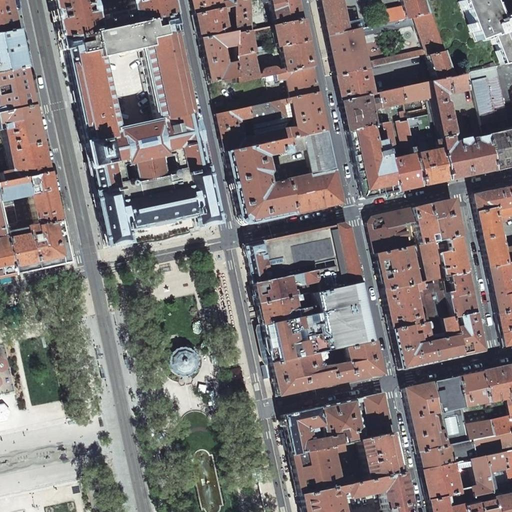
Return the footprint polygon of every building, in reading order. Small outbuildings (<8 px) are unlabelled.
[(0,0),(0,33),(14,31),(10,11),(7,0),(0,0)] [(48,0),(50,8),(57,41),(105,31),(103,20),(95,22),(89,0),(48,0)] [(126,0),(129,15),(126,16),(125,14),(121,15),(120,13),(120,12),(103,16),(102,17),(103,20),(105,31),(171,17),(167,0),(126,0)] [(220,3),(218,3),(217,0),(188,0),(189,3),(192,16),(231,7),(231,1),(231,0),(225,1),(220,2),(220,3)] [(235,0),(231,1),(231,7),(232,33),(232,35),(247,32),(246,0),(235,0)] [(295,0),(267,0),(268,1),(273,27),(300,21),(297,5),(295,0)] [(315,0),(324,37),(356,30),(355,27),(347,28),(347,26),(343,27),(337,0),(315,0)] [(399,0),(401,6),(405,20),(428,15),(423,0),(399,0)] [(423,0),(428,15),(441,52),(449,77),(459,75),(468,73),(493,67),(499,65),(489,36),(473,42),(457,0),(423,0)] [(457,0),(473,42),(489,36),(499,65),(511,62),(511,15),(511,14),(496,20),(488,0),(457,0)] [(488,0),(496,20),(511,14),(506,0),(488,0)] [(401,6),(378,11),(377,11),(380,25),(405,20),(401,6)] [(231,7),(192,16),(194,27),(197,39),(232,33),(231,7)] [(356,30),(324,37),(332,77),(364,70),(363,64),(357,37),(385,31),(414,25),(422,50),(424,56),(441,52),(428,15),(405,20),(380,25),(356,30)] [(190,120),(170,27),(173,26),(171,17),(105,31),(57,41),(58,47),(59,52),(62,51),(77,120),(82,143),(79,144),(85,171),(86,171),(91,196),(93,206),(103,248),(121,245),(122,249),(131,247),(136,247),(149,244),(161,242),(167,241),(172,239),(185,236),(188,235),(198,232),(197,228),(215,224),(206,182),(207,181),(205,171),(204,171),(204,168),(203,168),(197,143),(198,143),(193,122),(192,123),(191,121),(190,120)] [(247,32),(232,35),(232,47),(232,57),(248,53),(251,53),(247,34),(250,36),(251,39),(269,35),(268,32),(271,29),(274,48),(277,47),(305,41),(302,31),(300,21),(273,27),(247,32)] [(0,73),(22,69),(18,49),(14,31),(0,33),(0,73)] [(232,33),(197,39),(202,62),(206,85),(233,80),(233,63),(223,65),(221,56),(226,55),(225,48),(232,47),(232,35),(232,33)] [(283,73),(310,68),(307,55),(305,41),(277,47),(283,73)] [(422,50),(363,64),(364,70),(367,69),(424,56),(422,50)] [(441,52),(424,56),(432,81),(449,77),(441,52)] [(233,63),(233,80),(233,83),(251,66),(248,53),(232,57),(233,63)] [(470,82),(495,77),(493,67),(468,73),(468,74),(470,82)] [(284,80),(288,99),(291,98),(315,93),(313,80),(310,68),(283,73),(274,79),(277,78),(277,82),(280,81),(284,80)] [(0,113),(30,107),(28,97),(26,87),(22,69),(0,73),(0,113)] [(364,70),(332,77),(335,89),(338,102),(370,95),(365,72),(368,71),(367,69),(364,70)] [(463,139),(456,141),(456,142),(456,143),(449,144),(448,138),(450,134),(444,104),(441,102),(440,96),(471,88),(470,82),(468,74),(460,76),(459,75),(449,77),(432,81),(424,82),(427,98),(430,114),(436,141),(445,181),(469,176),(490,171),(482,137),(464,141),(464,140),(463,139)] [(482,137),(490,171),(509,167),(511,166),(511,130),(509,131),(497,76),(495,77),(470,82),(471,88),(482,137)] [(424,82),(398,88),(401,104),(427,98),(424,82)] [(398,88),(373,94),(376,108),(376,110),(401,104),(398,88)] [(221,154),(324,132),(315,93),(291,98),(288,99),(228,112),(213,115),(221,154)] [(370,95),(338,102),(341,117),(344,132),(371,126),(368,110),(376,108),(373,94),(370,95)] [(0,173),(0,183),(45,173),(37,139),(30,107),(0,113),(0,134),(2,145),(8,171),(0,173)] [(388,122),(380,124),(380,125),(383,141),(394,192),(398,191),(410,189),(417,187),(419,186),(412,152),(405,119),(403,111),(398,112),(401,121),(398,122),(398,121),(394,122),(400,149),(403,157),(390,159),(390,156),(393,150),(393,148),(388,122)] [(430,114),(405,119),(412,152),(415,152),(415,154),(428,151),(427,143),(436,141),(430,114)] [(354,176),(359,198),(359,199),(360,199),(390,193),(394,192),(383,141),(373,143),(370,129),(372,129),(371,126),(344,132),(354,176)] [(238,224),(241,225),(244,225),(340,204),(324,132),(221,154),(235,218),(235,220),(236,222),(238,224)] [(415,152),(412,152),(419,186),(423,186),(445,181),(436,141),(427,143),(428,151),(415,154),(415,152)] [(2,238),(10,275),(39,269),(65,263),(54,217),(45,173),(0,183),(0,201),(11,199),(26,196),(33,227),(21,229),(22,234),(2,238)] [(476,232),(483,268),(511,262),(511,186),(496,190),(469,196),(476,232)] [(0,201),(0,229),(1,233),(17,230),(11,199),(0,201)] [(452,217),(449,200),(435,203),(424,206),(432,242),(457,236),(452,217)] [(408,209),(411,222),(416,245),(432,242),(424,206),(408,209)] [(395,212),(368,218),(364,224),(371,254),(405,247),(405,244),(401,227),(403,227),(403,225),(411,222),(408,209),(395,212)] [(249,284),(312,272),(316,291),(357,283),(345,229),(339,224),(260,242),(260,241),(250,243),(241,245),(242,246),(241,247),(245,266),(249,284)] [(1,233),(2,238),(22,234),(21,229),(17,230),(1,233)] [(457,236),(432,242),(439,278),(464,273),(460,253),(457,236)] [(0,277),(10,275),(2,238),(0,238),(0,277)] [(417,251),(424,281),(439,278),(432,242),(416,245),(417,251)] [(405,247),(371,254),(375,273),(379,291),(418,282),(417,279),(412,280),(405,247)] [(511,262),(483,268),(488,292),(493,314),(511,310),(511,292),(508,294),(507,292),(506,292),(504,281),(511,279),(511,262)] [(198,274),(200,285),(212,283),(209,271),(198,274)] [(312,272),(249,284),(251,293),(254,305),(293,297),(298,286),(311,283),(313,292),(316,291),(312,272)] [(472,310),(464,273),(439,278),(448,318),(457,357),(480,351),(472,310)] [(387,331),(427,323),(437,321),(448,318),(439,278),(424,281),(418,282),(379,291),(383,311),(387,331)] [(329,351),(341,349),(370,343),(357,283),(316,291),(313,292),(308,293),(312,313),(258,325),(262,344),(267,364),(329,351)] [(256,315),(258,325),(312,313),(308,293),(293,297),(254,305),(256,315)] [(511,310),(493,314),(496,329),(500,345),(500,347),(511,344),(511,310)] [(427,323),(387,331),(396,369),(397,370),(422,364),(457,357),(448,318),(437,321),(441,337),(442,339),(426,342),(422,326),(427,325),(427,323)] [(329,351),(267,364),(270,381),(274,397),(327,385),(377,374),(370,343),(341,349),(344,363),(332,366),(332,364),(328,364),(328,367),(319,369),(315,366),(316,366),(316,364),(316,363),(317,360),(320,360),(320,358),(329,357),(330,355),(329,351)] [(215,350),(218,361),(229,358),(227,347),(215,350)] [(184,349),(179,349),(174,351),(171,355),(169,360),(168,365),(170,370),(173,374),(178,376),(180,377),(183,377),(186,377),(188,376),(191,374),(192,373),(195,369),(197,364),(196,358),(193,354),(189,351),(184,349)] [(511,364),(499,368),(477,372),(483,402),(484,406),(490,405),(489,401),(504,398),(507,417),(487,421),(490,436),(511,431),(511,408),(511,404),(511,364)] [(464,375),(453,378),(459,408),(463,407),(483,402),(477,372),(464,375)] [(463,426),(459,408),(453,378),(427,383),(400,389),(418,471),(450,464),(465,460),(480,457),(499,453),(511,450),(511,431),(490,436),(466,441),(463,426)] [(224,394),(226,406),(238,403),(236,392),(224,394)] [(340,402),(278,416),(286,455),(338,445),(355,441),(390,434),(381,394),(380,394),(340,402)] [(487,421),(463,426),(466,441),(490,436),(487,421)] [(394,454),(390,434),(355,441),(359,461),(357,461),(358,465),(360,464),(364,480),(398,474),(394,454)] [(332,469),(328,453),(339,451),(338,445),(286,455),(291,477),(295,496),(346,484),(342,467),(332,469)] [(511,511),(511,450),(499,453),(511,511)] [(488,492),(492,511),(511,511),(499,453),(480,457),(488,492)] [(456,490),(456,494),(457,499),(488,492),(480,457),(465,460),(471,486),(462,488),(456,490)] [(450,464),(418,471),(421,486),(425,501),(443,497),(456,494),(456,490),(453,477),(450,464)] [(406,511),(398,474),(364,480),(346,484),(295,496),(298,511),(406,511)] [(453,477),(456,490),(462,488),(459,475),(453,477)] [(492,511),(488,492),(457,499),(459,506),(459,511),(492,511)] [(443,497),(425,501),(426,511),(459,511),(459,506),(445,508),(443,497)]
